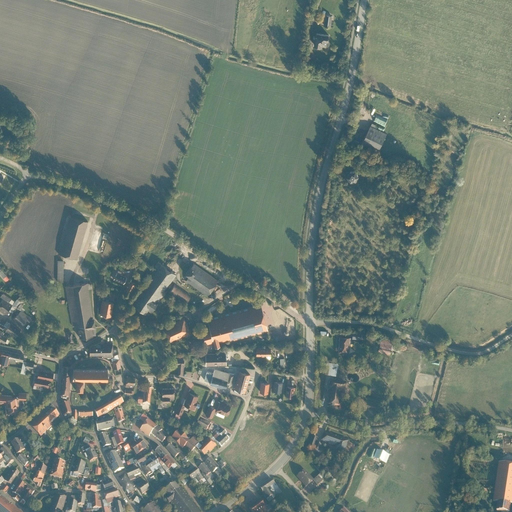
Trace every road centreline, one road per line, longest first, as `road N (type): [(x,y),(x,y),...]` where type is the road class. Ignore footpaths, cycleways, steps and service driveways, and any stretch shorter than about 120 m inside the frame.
road 1 (secondary): [(364,0),(314,220),(309,321)]
road 2 (track): [(309,321),(375,324),(473,354),(511,334)]
road 3 (unclassified): [(306,413),(372,431),(421,423),(511,430)]
road 4 (residential): [(157,226),(29,172)]
